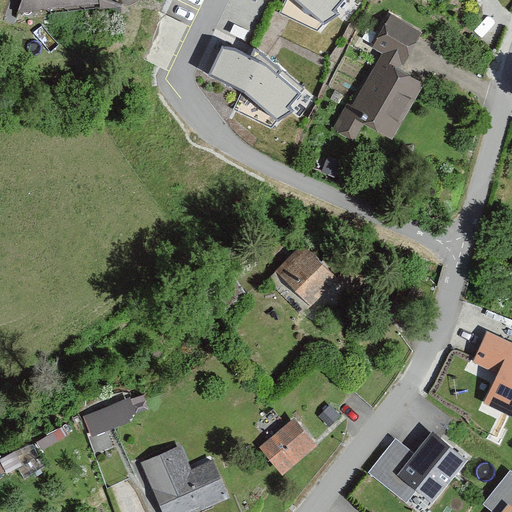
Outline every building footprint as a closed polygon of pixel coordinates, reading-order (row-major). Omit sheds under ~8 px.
[(102,11),(101,0),(16,0),(18,18),(102,11)] [(337,0),(285,0),(288,1),(283,18),(321,36),(345,8),(337,0)] [(367,51),(378,57),(334,131),(354,143),(364,126),(389,140),(421,86),(399,73),(421,36),(388,17),(367,51)] [(298,103),(222,56),(208,80),(244,98),(235,115),(277,130),(298,103)] [(274,277),(308,309),(335,282),(301,249),(274,277)] [(469,365),(495,376),(482,407),(511,420),(511,348),(482,336),(469,365)] [(84,418),(91,439),(126,428),(119,407),(84,418)] [(314,449),(291,422),(255,452),(279,479),(314,449)] [(463,459),(428,434),(395,480),(431,505),(463,459)] [(178,451),(138,468),(157,511),(201,511),(226,501),(210,464),(188,474),(178,451)]
